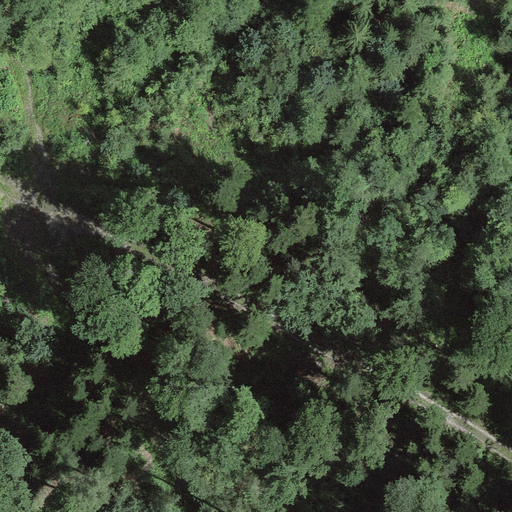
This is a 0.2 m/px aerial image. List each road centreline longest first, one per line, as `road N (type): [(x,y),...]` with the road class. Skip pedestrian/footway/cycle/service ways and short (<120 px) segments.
road 1 (track): [(511,371),(174,193),(106,173),(54,171),(30,187),(34,220)]
road 2 (track): [(511,454),(201,279),(109,235),(34,220)]
road 3 (track): [(201,511),(155,416),(42,270),(34,220)]
